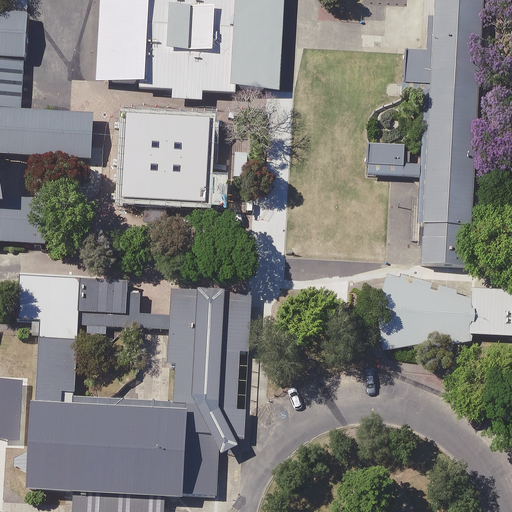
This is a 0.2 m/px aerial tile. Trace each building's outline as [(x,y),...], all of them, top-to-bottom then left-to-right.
[(287,0),(103,0),(100,86),(283,95),(287,0)] [(487,0),(439,0),(426,264),(482,268),(487,0)] [(0,245),(27,247),(28,200),(0,199),(0,152),(94,156),(95,114),(26,112),(29,15),(0,13),(0,245)] [(211,119),(129,115),(125,200),(207,204),(211,119)] [(245,438),(247,410),(255,288),(193,283),(183,413),(80,404),(87,319),(136,323),(139,283),(24,274),(20,320),(40,322),(26,486),(181,499),(219,495),(222,450),(245,438)] [(377,308),(389,348),(450,338),(511,342),(511,286),(510,287),(443,282),(393,274),(377,308)] [(6,384),(0,383),(0,444),(3,445),(8,441),(11,390),(6,384)]
